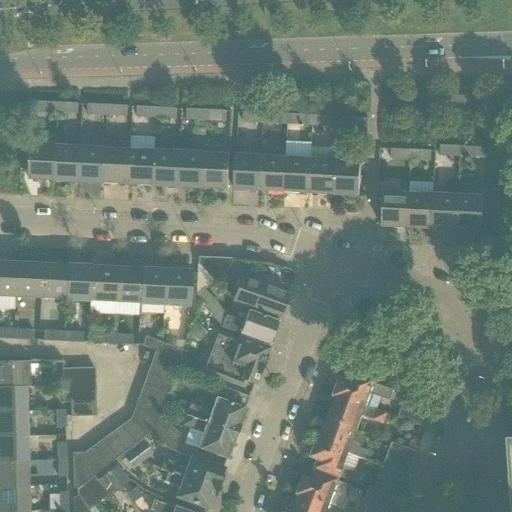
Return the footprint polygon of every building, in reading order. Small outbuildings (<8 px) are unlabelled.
[(38,113),(58,114),(58,104),(38,103),(38,113)] [(58,104),(58,114),(77,115),(78,105),(58,104)] [(88,115),(107,116),(108,107),(88,106),(88,115)] [(108,107),(107,116),(127,117),(128,108),(108,107)] [(137,117),(157,118),(157,109),(137,108),(137,117)] [(157,109),(157,118),(176,119),(177,110),(157,109)] [(187,120),(206,121),(206,112),(187,111),(187,120)] [(206,112),(206,121),(226,122),(227,112),(206,112)] [(243,123),(263,124),(264,114),(243,113),(243,123)] [(264,114),(263,124),(283,125),(283,115),(264,114)] [(293,125),(312,126),(313,117),(293,116),(293,125)] [(313,117),(312,126),(332,127),(333,118),(313,117)] [(355,146),(367,146),(368,119),(342,118),(342,128),(356,128),(355,146)] [(193,129),(192,153),(204,153),(205,130),(193,129)] [(286,159),(284,194),(309,195),(311,160),(311,145),(287,143),(286,159)] [(29,181),(54,182),(56,148),(31,147),(29,181)] [(440,156),(460,157),(460,148),(440,147),(440,156)] [(54,182),(79,183),(81,149),(56,148),(54,182)] [(460,148),(460,157),(490,159),(490,149),(460,148)] [(79,183),(104,185),(105,150),(81,149),(79,183)] [(104,185),(128,186),(130,151),(105,150),(104,185)] [(391,160),(410,161),(410,151),(391,150),(391,160)] [(128,186),(153,187),(155,153),(130,151),(128,186)] [(410,151),(410,161),(430,162),(430,152),(410,151)] [(153,187),(178,188),(180,154),(155,153),(153,187)] [(178,188),(203,189),(204,155),(180,154),(178,188)] [(204,155),(203,189),(228,191),(230,156),(204,155)] [(234,191),(260,192),(261,158),(236,157),(234,191)] [(260,192),(284,194),(286,159),(261,158),(260,192)] [(309,195),(334,196),(335,162),(311,160),(309,195)] [(335,162),(334,196),(359,197),(361,163),(335,162)] [(458,197),(456,231),(471,232),(471,239),(497,241),(500,191),(476,190),(476,185),(459,185),(458,197)] [(381,228),(407,229),(408,195),(383,194),(381,228)] [(407,229),(431,230),(433,196),(408,195),(407,229)] [(431,230),(456,231),(458,197),(433,196),(431,230)] [(232,259),(197,258),(197,265),(222,288),(232,259)] [(0,297),(15,298),(17,264),(0,263),(0,297)] [(15,298),(40,300),(41,265),(17,264),(15,298)] [(40,300),(64,301),(66,267),(41,265),(40,300)] [(64,301),(89,302),(91,268),(66,267),(64,301)] [(89,302),(89,315),(113,316),(114,303),(115,269),(91,268),(89,302)] [(114,303),(139,305),(141,271),(115,269),(114,303)] [(139,305),(164,306),(165,272),(141,271),(139,305)] [(165,272),(164,306),(189,307),(191,273),(165,272)] [(239,304),(251,308),(279,318),(287,295),(239,279),(232,298),(239,304)] [(220,328),(269,345),(278,322),(248,311),(244,322),(225,316),(217,303),(203,290),(196,296),(209,311),(220,328)] [(193,328),(188,333),(198,342),(203,337),(193,328)] [(0,339),(13,340),(13,330),(0,329),(0,339)] [(13,330),(13,340),(33,341),(33,331),(13,330)] [(43,342),(62,343),(63,333),(43,332),(43,342)] [(63,333),(62,343),(82,344),(83,334),(63,333)] [(92,344),(112,345),(113,335),(93,334),(92,344)] [(237,338),(236,342),(216,334),(202,372),(243,386),(244,382),(255,385),(268,349),(237,338)] [(113,335),(112,345),(132,346),(132,337),(113,335)] [(141,347),(155,352),(160,353),(163,344),(145,337),(141,347)] [(179,360),(182,351),(163,344),(160,353),(179,360)] [(160,353),(155,352),(151,363),(174,372),(179,360),(160,353)] [(30,388),(29,362),(0,363),(0,388),(25,388),(30,388)] [(151,363),(147,374),(170,383),(174,372),(151,363)] [(94,381),(94,369),(69,370),(69,382),(94,381)] [(69,386),(69,382),(69,370),(60,370),(61,387),(69,386)] [(147,374),(142,386),(166,395),(170,383),(147,374)] [(339,381),(333,396),(337,397),(364,407),(369,394),(377,397),(388,401),(391,391),(349,376),(346,383),(339,381)] [(407,396),(409,389),(411,385),(396,379),(392,391),(405,395),(407,396)] [(95,393),(94,381),(69,382),(69,386),(70,394),(95,393)] [(70,394),(69,386),(61,387),(61,404),(70,403),(70,394)] [(142,386),(138,397),(162,406),(166,395),(142,386)] [(0,388),(0,413),(26,412),(25,388),(0,388)] [(95,405),(95,393),(70,394),(70,403),(70,406),(95,405)] [(432,406),(407,396),(405,395),(396,419),(424,429),(432,406)] [(138,397),(134,409),(157,417),(162,406),(138,397)] [(331,407),(327,419),(356,430),(361,417),(381,424),(382,423),(385,416),(385,414),(364,407),(337,397),(333,408),(331,407)] [(179,402),(177,407),(186,416),(200,421),(236,435),(245,410),(215,399),(210,412),(210,413),(179,402)] [(95,417),(95,405),(70,406),(70,418),(95,417)] [(134,409),(130,420),(143,439),(150,434),(151,435),(157,417),(134,409)] [(65,411),(55,411),(55,429),(65,429),(65,418),(65,411)] [(0,413),(0,438),(27,437),(26,412),(0,413)] [(200,421),(186,416),(182,426),(189,429),(196,431),(200,421)] [(157,417),(151,435),(170,451),(174,452),(180,435),(157,417)] [(324,432),(320,443),(347,453),(347,455),(365,461),(368,453),(359,449),(360,446),(352,441),(355,432),(356,430),(327,419),(322,431),(324,432)] [(130,420),(121,427),(134,446),(143,439),(130,420)] [(189,429),(183,444),(196,449),(208,453),(227,460),(236,435),(200,421),(196,431),(189,429)] [(121,427),(111,434),(125,453),(134,446),(121,427)] [(111,434),(102,440),(116,460),(125,453),(111,434)] [(0,438),(0,462),(27,462),(27,437),(0,438)] [(102,440),(93,447),(107,467),(116,460),(102,440)] [(408,443),(406,447),(417,450),(419,443),(413,441),(408,443)] [(316,442),(311,457),(319,460),(315,470),(334,476),(336,477),(357,484),(360,475),(349,471),(342,468),(344,461),(347,455),(347,453),(320,443),(316,442)] [(390,442),(381,466),(407,477),(417,450),(406,447),(390,442)] [(66,444),(56,444),(57,461),(58,461),(65,461),(66,461),(66,444)] [(143,444),(133,451),(142,462),(151,455),(143,444)] [(93,447),(84,454),(98,474),(107,467),(93,447)] [(133,451),(124,458),(132,469),(142,462),(133,451)] [(98,474),(84,454),(72,454),(73,489),(78,489),(84,485),(94,477),(98,474)] [(160,470),(168,473),(216,490),(224,469),(189,457),(186,467),(164,459),(160,470)] [(58,461),(57,461),(57,478),(58,478),(67,478),(66,461),(65,461),(58,461)] [(0,462),(0,487),(28,487),(27,462),(0,462)] [(117,466),(108,472),(121,488),(128,483),(117,466)] [(367,486),(366,489),(399,501),(407,477),(381,466),(373,489),(367,486)] [(108,472),(97,481),(108,495),(109,495),(110,496),(121,488),(108,472)] [(216,490),(168,473),(165,482),(179,487),(175,498),(209,510),(216,490)] [(303,479),(298,494),(301,495),(328,505),(342,510),(347,496),(350,487),(336,482),(337,481),(333,479),(314,473),(311,482),(303,479)] [(94,477),(84,485),(97,504),(108,495),(97,481),(94,477)] [(78,489),(76,489),(77,496),(88,511),(97,504),(84,485),(78,489)] [(0,487),(0,511),(29,511),(28,487),(0,487)] [(365,507),(363,511),(394,511),(399,501),(366,489),(362,501),(365,507)] [(68,493),(58,494),(58,510),(68,510),(68,493)] [(295,505),(292,511),(343,511),(341,511),(342,510),(328,505),(301,495),(301,496),(299,502),(298,505),(297,506),(295,505)] [(74,498),(72,499),(72,511),(88,511),(87,511),(88,511),(77,496),(74,498)] [(151,511),(183,511),(153,501),(149,511),(151,511)]
